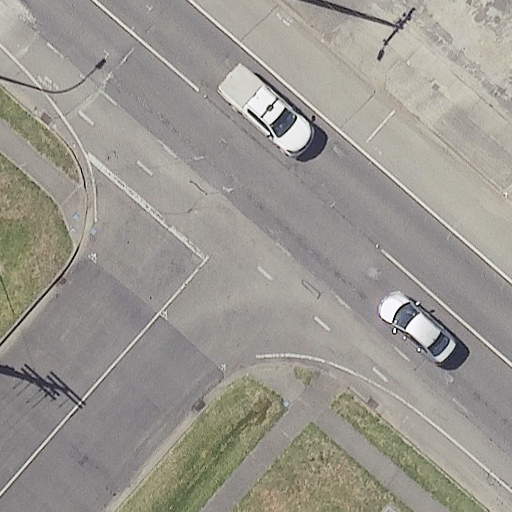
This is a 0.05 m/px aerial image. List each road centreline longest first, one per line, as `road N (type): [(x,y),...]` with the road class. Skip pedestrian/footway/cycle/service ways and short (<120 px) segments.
road 1 (residential): [(286,170),(0,503)]
road 2 (secondary): [(286,170),(511,368)]
road 3 (secondary): [(92,0),(286,170)]
